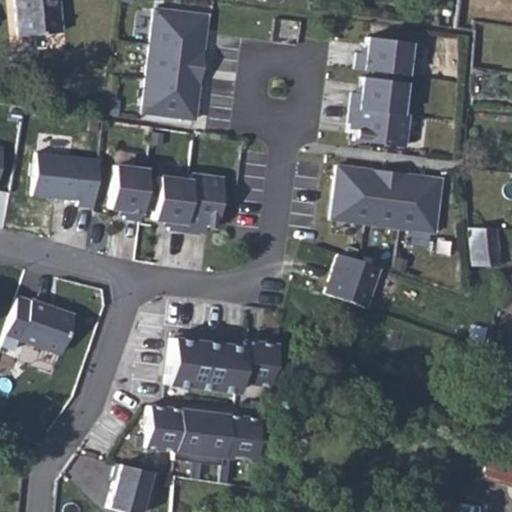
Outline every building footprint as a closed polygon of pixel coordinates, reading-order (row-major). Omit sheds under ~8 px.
[(64,37),(60,0),(13,0),(17,41),(64,37)] [(268,0),(271,15),(297,17),(294,0),(268,0)] [(196,10),(142,2),(126,105),(180,114),(196,10)] [(351,42),(349,57),(400,65),(405,33),(362,26),(360,43),(351,42)] [(399,72),(356,66),(354,83),(345,81),(343,98),(394,105),(399,72)] [(394,105),(343,98),(341,114),(349,115),(347,132),(396,139),(401,106),(394,105)] [(69,206),(73,158),(10,152),(6,195),(53,199),(53,205),(69,206)] [(120,213),(128,162),(95,157),(89,201),(105,203),(104,212),(120,213)] [(446,181),(342,165),(334,218),(437,235),(446,181)] [(173,175),(165,226),(181,228),(182,220),(199,222),(206,173),(174,168),(173,175)] [(165,226),(173,175),(142,170),(135,213),(152,216),(151,224),(165,226)] [(499,228),(469,227),(469,252),(470,267),(497,267),(499,267),(510,270),(511,270),(511,248),(499,248),(499,228)] [(340,255),(326,293),(367,309),(381,270),(340,255)] [(508,300),(498,299),(498,325),(507,325),(508,300)] [(50,314),(7,300),(0,321),(0,340),(38,352),(50,314)] [(266,382),(272,341),(238,337),(237,343),(167,336),(162,382),(234,390),(235,379),(266,382)] [(511,379),(488,379),(486,385),(486,397),(505,398),(511,398),(511,379)] [(505,398),(486,397),(485,425),(504,426),(505,398)] [(256,456),(262,416),(144,404),(140,445),(170,448),(170,457),(219,462),(220,453),(256,456)] [(505,488),(511,450),(494,447),(487,485),(505,488)] [(118,483),(96,471),(89,487),(93,488),(83,511),(118,511),(123,500),(130,503),(137,485),(118,483)]
